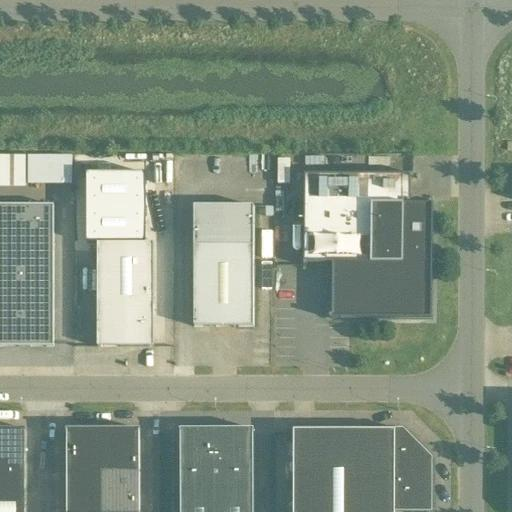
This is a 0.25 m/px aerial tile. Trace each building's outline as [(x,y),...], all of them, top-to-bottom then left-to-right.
[(29,154),(28,185),(123,187),(124,156),(29,154)] [(329,319),(350,319),(432,319),(433,203),(429,203),(429,205),(410,205),(411,180),(413,180),(413,176),(304,175),(303,266),(307,266),(307,264),(332,264),(332,315),(329,315),(329,319)] [(0,347),(54,347),(54,206),(0,205),(0,347)] [(254,206),(194,206),(194,246),(254,246),(254,206)] [(154,347),(154,345),(154,243),(98,243),(98,347),(154,347)] [(254,246),(194,246),(194,327),(254,328),(254,246)] [(254,429),(248,429),(248,431),(235,431),(235,430),(198,430),(198,432),(185,432),(185,430),(180,430),(180,432),(181,511),(253,511),(253,431),(254,431),(254,429)] [(21,432),(0,431),(0,511),(25,511),(25,432),(26,432),(26,430),(21,430),(21,432)] [(135,431),(109,431),(71,431),(71,430),(66,430),(66,432),(67,432),(66,511),(139,511),(140,432),(140,430),(135,430),(135,431)] [(403,431),(293,431),(293,511),(431,511),(431,459),(419,459),(419,447),(403,431)]
